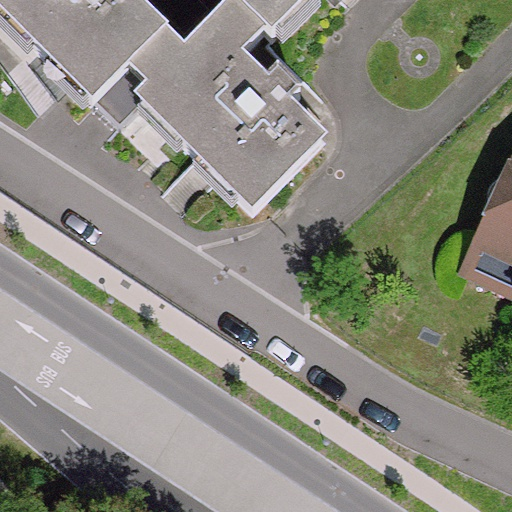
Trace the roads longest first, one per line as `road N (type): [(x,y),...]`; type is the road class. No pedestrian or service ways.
road 1 (residential): [(0,156),(368,391),(511,458)]
road 2 (primary): [(373,511),(0,266)]
road 3 (primary): [(0,390),(174,511)]
